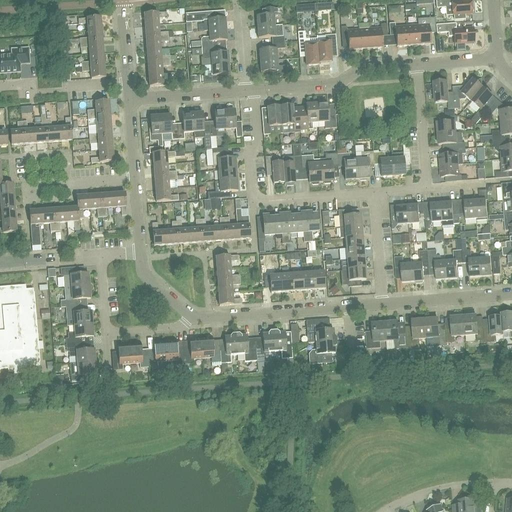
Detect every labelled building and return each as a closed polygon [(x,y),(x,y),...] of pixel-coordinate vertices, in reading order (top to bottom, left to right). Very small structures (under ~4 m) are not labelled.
[(454,2),(453,0),(435,0),(436,8),(452,7),(453,15),(454,15),(455,20),(465,19),(464,14),(472,14),(471,1),(454,2)] [(257,28),(275,26),(274,15),(282,15),(282,8),(259,10),(260,16),(256,16),(257,28)] [(209,31),(226,30),(225,19),(212,20),(211,12),(185,14),(186,22),(204,21),(204,31),(209,31)] [(144,15),(145,27),(159,26),(158,19),(167,18),(166,13),(144,15)] [(87,24),(87,31),(101,30),(101,18),(78,19),(78,25),(87,24)] [(429,24),(418,25),(420,46),(431,45),(430,33),(435,33),(434,20),(429,21),(429,24)] [(389,24),(390,36),(395,36),(396,47),(408,46),(406,26),(395,27),(395,23),(389,24)] [(381,28),(370,29),(371,49),(382,48),(382,37),(387,36),(386,24),(380,24),(381,28)] [(456,30),(456,24),(436,25),(437,34),(448,33),(448,37),(454,36),(455,44),(474,42),(473,28),(456,30)] [(338,25),(329,25),(330,33),(338,33),(338,25)] [(418,25),(406,26),(408,46),(420,46),(418,25)] [(146,39),(168,37),(168,32),(159,33),(159,26),(145,27),(146,39)] [(272,38),(272,44),(284,43),(284,36),(283,36),(282,26),(275,26),(257,28),(258,39),(272,38)] [(348,51),(359,50),(358,30),(347,31),(347,27),(341,27),(342,40),(347,39),(348,51)] [(370,29),(358,30),(359,50),(371,49),(370,29)] [(79,39),(80,44),(102,42),(101,30),(87,31),(88,38),(79,39)] [(214,42),(227,41),(226,30),(209,31),(209,39),(202,40),(201,42),(201,49),(214,48),(214,42)] [(298,32),(299,53),(305,53),(306,66),(319,65),(319,63),(317,45),(316,39),(305,40),(305,32),(298,32)] [(317,39),(316,39),(317,45),(319,63),(331,62),(330,49),(336,48),(335,35),(316,37),(317,39)] [(168,37),(146,39),(146,51),(160,50),(160,43),(168,42),(168,37)] [(102,42),(80,44),(80,49),(89,48),(89,55),(103,54),(102,42)] [(260,62),(277,60),(276,49),(285,49),(284,43),(272,44),(272,50),(259,51),(260,62)] [(0,56),(0,74),(20,73),(20,65),(30,64),(28,48),(11,50),(12,55),(0,56)] [(211,65),(229,64),(228,53),(214,54),(214,48),(201,49),(202,58),(204,60),(211,59),(211,65)] [(160,50),(146,51),(147,63),(170,61),(170,56),(161,57),(160,50)] [(81,63),(82,68),(104,66),(103,54),(89,55),(90,62),(81,63)] [(274,72),(275,78),(287,77),(286,66),(278,66),(277,60),(260,62),(261,73),(274,72)] [(148,75),(162,74),(162,67),(170,66),(170,61),(147,63),(148,75)] [(188,62),(175,62),(174,68),(167,68),(167,77),(188,77),(188,62)] [(229,64),(211,65),(212,76),(203,77),(204,83),(216,82),(216,76),(230,75),(229,64)] [(82,68),(82,72),(91,72),(91,79),(105,78),(104,66),(82,68)] [(149,87),(172,86),(171,80),(163,81),(162,74),(148,75),(149,87)] [(458,88),(452,88),(453,96),(453,100),(454,100),(459,100),(465,99),(466,98),(471,102),(483,88),(482,88),(482,80),(474,81),(474,80),(473,81),(469,81),(469,85),(465,90),(462,87),(458,88)] [(448,110),(454,110),(454,100),(453,100),(453,96),(448,96),(447,82),(434,83),(435,104),(448,103),(448,110)] [(488,110),(484,106),(493,97),(483,88),(471,102),(481,110),(476,116),(480,119),(488,110)] [(501,124),(511,123),(511,110),(505,111),(505,107),(497,100),(488,110),(493,114),(501,118),(501,124)] [(87,111),(87,116),(110,114),(109,102),(95,103),(96,110),(87,111)] [(298,110),(300,131),(313,130),(312,123),(318,123),(317,104),(317,103),(315,102),(307,102),(306,104),(306,109),(298,110)] [(327,104),(317,104),(318,123),(324,122),(325,129),(336,128),(335,115),(328,115),(327,104)] [(292,106),(280,107),(281,126),(293,125),(294,133),(300,133),(300,131),(298,110),(292,110),(292,106)] [(269,127),(281,126),(280,107),(267,108),(268,121),(262,122),(263,136),(269,135),(269,127)] [(226,130),(224,111),(214,112),(216,130),(210,131),(210,138),(216,137),(216,138),(226,137),(226,130)] [(242,138),(241,126),(235,126),(234,111),(224,111),(226,130),(235,129),(236,138),(242,138)] [(184,133),(194,133),(192,114),(189,114),(189,112),(182,113),(182,114),(182,115),(183,130),(183,133),(184,133)] [(204,131),(202,113),(192,114),(194,133),(194,139),(204,138),(204,150),(211,149),(210,138),(210,131),(204,131)] [(96,120),(97,127),(111,126),(110,114),(87,116),(88,121),(96,120)] [(34,130),(35,144),(48,143),(46,120),(45,115),(43,115),(41,118),(41,124),(34,125),(34,130)] [(170,115),(160,116),(162,135),(171,134),(172,134),(171,131),(170,115)] [(158,141),(158,148),(162,147),(162,135),(160,116),(150,117),(151,133),(149,133),(150,142),(158,141)] [(437,124),(438,135),(456,133),(455,122),(457,122),(457,117),(452,117),(452,122),(437,124)] [(66,128),(59,128),(58,128),(59,142),(72,141),(70,119),(65,119),(66,128)] [(51,120),(46,120),(48,143),(59,142),(58,128),(51,129),(51,120)] [(10,132),(11,146),(24,145),(22,122),(17,122),(18,131),(10,132)] [(27,122),(22,122),(24,145),(35,144),(34,130),(27,130),(27,122)] [(506,136),(511,135),(511,123),(501,124),(502,132),(494,133),(494,137),(492,137),(493,143),(507,142),(506,136)] [(89,135),(89,140),(112,138),(111,126),(97,127),(97,134),(89,135)] [(462,133),(456,133),(438,135),(439,146),(454,144),(454,150),(465,149),(465,143),(463,143),(462,133)] [(89,140),(89,145),(98,144),(99,151),(113,150),(112,138),(89,140)] [(501,160),(511,159),(511,146),(507,147),(507,142),(493,143),(493,149),(495,148),(495,150),(499,154),(501,154),(501,160)] [(465,149),(454,150),(454,155),(439,156),(440,167),(458,166),(463,165),(462,154),(466,154),(465,149)] [(113,162),(113,150),(99,151),(99,158),(91,159),(90,156),(85,157),(86,167),(91,167),(91,164),(113,162)] [(153,166),(167,165),(167,158),(175,157),(175,152),(162,153),(152,154),(153,166)] [(361,160),(355,161),(357,180),(358,179),(360,181),(366,181),(367,179),(369,179),(368,165),(374,165),(373,153),(373,152),(361,153),(361,160)] [(381,178),(393,177),(391,159),(385,160),(384,153),(383,153),(373,153),(374,165),(380,165),(381,178)] [(391,154),(391,159),(393,177),(405,176),(404,165),(410,165),(409,153),(391,154)] [(218,171),(236,170),(235,159),(219,160),(219,155),(226,154),(212,155),(213,166),(218,166),(218,171)] [(319,160),(321,182),(324,182),(324,183),(325,184),(330,184),(331,183),(331,182),(333,181),(332,167),(338,166),(337,155),(337,154),(325,155),(326,164),(320,164),(319,160)] [(345,180),(357,180),(355,161),(349,161),(349,154),(337,155),(338,166),(338,168),(344,167),(345,180)] [(313,160),(313,156),(301,157),(302,169),(308,169),(309,183),(312,183),(312,184),(313,185),(318,185),(319,184),(319,183),(321,182),(319,160),(313,160)] [(283,164),(284,184),(284,185),(286,185),(287,187),(293,186),(293,185),(295,184),(294,171),(300,171),(299,157),(282,158),(283,162),(283,164)] [(511,159),(501,160),(502,173),(495,173),(496,179),(509,178),(509,172),(511,172),(511,159)] [(283,162),(272,163),(273,185),(284,184),(283,164),(283,162)] [(167,165),(153,166),(154,178),(177,177),(176,172),(168,172),(167,165)] [(457,182),(462,182),(461,176),(459,176),(458,166),(440,167),(441,178),(456,177),(457,182)] [(236,170),(218,171),(219,182),(237,181),(236,170)] [(177,177),(154,178),(155,190),(169,189),(168,182),(177,181),(177,177)] [(216,199),(222,199),(222,193),(237,192),(237,181),(219,182),(214,182),(216,199)] [(2,185),(0,185),(0,197),(14,197),(13,184),(2,185)] [(511,190),(510,191),(509,184),(501,185),(503,202),(511,201),(511,190)] [(169,189),(155,190),(156,203),(179,201),(178,196),(170,196),(169,189)] [(113,194),(114,208),(121,208),(121,216),(127,216),(125,193),(113,194)] [(101,195),(102,218),(107,217),(106,209),(114,208),(113,194),(101,195)] [(101,195),(89,196),(90,210),(97,209),(98,218),(102,218),(101,195)] [(78,219),(79,219),(83,219),(83,211),(90,210),(89,196),(76,197),(77,208),(78,219)] [(0,204),(0,209),(15,209),(14,197),(0,197),(0,199),(0,205),(0,204)] [(465,215),(465,220),(477,219),(475,201),(464,202),(464,200),(458,201),(459,215),(465,215)] [(486,200),(475,201),(477,219),(487,218),(486,200)] [(459,215),(458,201),(451,201),(451,203),(441,204),(443,222),(443,229),(454,228),(453,216),(459,215)] [(511,218),(511,213),(511,212),(511,201),(503,202),(504,220),(511,219),(511,218)] [(430,203),(424,204),(426,230),(430,230),(430,227),(432,224),(432,223),(443,222),(441,204),(431,205),(430,203)] [(417,206),(407,207),(409,225),(420,224),(419,220),(425,220),(426,230),(424,204),(417,204),(417,206)] [(398,226),(409,225),(407,207),(397,207),(397,206),(390,206),(392,231),(393,230),(397,226),(398,226)] [(65,209),(67,223),(74,222),(74,231),(79,230),(79,219),(78,219),(77,208),(65,209)] [(15,209),(0,209),(0,221),(2,222),(16,221),(15,209)] [(54,210),(55,232),(60,232),(59,223),(67,223),(65,209),(54,210)] [(42,211),(43,225),(50,224),(50,233),(55,232),(54,210),(42,211)] [(238,240),(250,239),(248,217),(241,217),(241,210),(235,210),(237,226),(238,240)] [(361,215),(359,215),(358,210),(338,211),(339,228),(361,226),(361,215)] [(39,225),(42,225),(43,225),(42,211),(29,212),(32,247),(41,246),(39,225)] [(306,213),(308,243),(312,242),(311,232),(318,232),(317,214),(311,215),(311,212),(306,213)] [(301,216),(295,216),(296,233),(303,233),(304,243),(308,243),(306,213),(300,213),(301,216)] [(279,217),(274,218),(275,235),(281,235),(282,244),(286,244),(284,214),(279,215),(279,217)] [(296,233),(295,216),(290,216),(290,214),(284,214),(286,244),(291,244),(290,234),(296,233)] [(275,235),(274,218),(268,218),(268,215),(262,216),(263,227),(257,227),(258,240),(264,240),(264,236),(275,235)] [(226,241),(224,218),(219,219),(220,227),(213,228),(214,242),(226,241)] [(229,218),(224,218),(226,241),(238,240),(237,226),(229,227),(229,218)] [(202,243),(200,220),(195,221),(196,229),(189,230),(190,244),(202,243)] [(214,242),(213,228),(206,228),(205,220),(200,220),(202,243),(214,242)] [(0,234),(17,233),(16,221),(2,222),(2,229),(0,228),(0,234)] [(178,245),(176,222),(171,222),(172,231),(165,231),(166,245),(178,245)] [(189,230),(182,230),(181,222),(176,222),(178,245),(190,244),(189,230)] [(165,231),(158,232),(157,223),(152,224),(154,246),(166,245),(165,231)] [(345,238),(362,237),(361,226),(339,228),(340,239),(345,238)] [(409,235),(392,236),(393,245),(410,244),(409,235)] [(503,257),(508,256),(511,255),(511,236),(510,237),(511,242),(506,243),(506,248),(502,248),(503,257)] [(345,238),(346,249),(363,248),(362,237),(345,238)] [(346,249),(347,260),(364,259),(363,248),(346,249)] [(470,250),(462,251),(463,264),(468,264),(470,278),(481,277),(479,260),(471,260),(470,250)] [(420,264),(411,265),(413,283),(414,282),(416,284),(422,284),(423,282),(424,282),(423,267),(429,267),(428,251),(419,252),(420,264)] [(436,251),(428,251),(429,267),(435,266),(436,281),(447,280),(445,262),(443,262),(440,256),(437,257),(436,251)] [(454,261),(445,262),(447,280),(458,279),(457,265),(463,264),(462,251),(453,251),(454,261)] [(216,270),(230,269),(230,262),(238,261),(238,256),(215,258),(216,270)] [(401,269),(402,283),(413,283),(411,265),(403,265),(403,257),(394,258),(395,269),(401,269)] [(499,257),(492,257),(493,275),(500,275),(499,257)] [(347,260),(348,271),(365,269),(364,259),(347,260)] [(479,260),(481,277),(492,277),(490,259),(479,260)] [(64,289),(89,287),(88,274),(76,275),(75,268),(60,269),(61,277),(63,276),(64,289)] [(217,282),(240,280),(239,275),(231,276),(230,269),(216,270),(217,282)] [(365,269),(348,271),(349,288),(361,287),(361,281),(366,281),(365,269)] [(324,272),(313,273),(314,290),(325,289),(324,272)] [(313,273),(302,274),(303,291),(314,290),(313,273)] [(303,291),(302,274),(291,275),(292,292),(303,291)] [(282,293),(280,275),(263,277),(264,289),(270,289),(271,293),(282,293)] [(291,275),(280,275),(282,293),(292,292),(291,275)] [(218,294),(232,293),(232,286),(240,285),(240,280),(217,282),(218,294)] [(0,369),(7,369),(15,368),(15,372),(32,371),(31,363),(39,362),(34,293),(33,293),(33,289),(25,290),(25,286),(0,287),(0,369)] [(60,301),(61,308),(66,308),(78,307),(77,300),(90,299),(89,287),(64,289),(65,301),(60,301)] [(219,306),(242,305),(241,299),(233,300),(232,293),(218,294),(219,306)] [(78,307),(66,308),(66,320),(74,319),(74,326),(92,325),(91,312),(78,313),(78,307)] [(42,320),(50,319),(49,310),(41,311),(42,320)] [(511,313),(501,314),(501,317),(502,317),(503,333),(510,332),(511,339),(511,338),(511,313)] [(476,340),(484,340),(483,327),(477,327),(476,316),(463,317),(465,335),(476,334),(476,340)] [(451,329),(446,330),(446,333),(447,344),(454,343),(454,336),(465,335),(463,317),(450,318),(451,329)] [(483,327),(484,340),(484,343),(496,342),(495,336),(503,335),(503,333),(502,317),(501,317),(490,318),(491,331),(483,331),(483,327)] [(438,319),(425,320),(426,339),(433,339),(434,347),(447,346),(447,344),(446,333),(439,334),(438,319)] [(318,320),(306,321),(307,333),(310,336),(315,336),(315,343),(336,341),(336,338),(334,336),(333,330),(323,330),(319,327),(318,320)] [(406,336),(407,347),(407,349),(419,348),(419,340),(426,339),(425,320),(412,321),(413,336),(406,336)] [(407,347),(406,336),(405,324),(398,324),(398,322),(385,323),(386,342),(394,341),(395,348),(407,347)] [(366,336),(367,350),(381,349),(380,342),(386,342),(385,323),(372,324),(373,336),(366,336)] [(92,325),(74,326),(75,333),(68,333),(68,339),(65,339),(66,346),(81,345),(80,338),(93,337),(92,325)] [(273,332),(275,352),(281,352),(282,360),(292,359),(291,346),(285,347),(284,333),(279,333),(277,331),(273,332)] [(264,348),(256,349),(257,361),(257,363),(270,362),(269,353),(275,352),(273,332),(270,332),(268,334),(262,335),(264,348)] [(235,335),(237,355),(244,355),(244,362),(257,361),(256,349),(248,350),(247,336),(241,336),(239,334),(235,335)] [(220,352),(220,356),(221,364),(231,363),(231,356),(237,355),(235,335),(232,335),(230,337),(225,337),(226,351),(220,352)] [(212,338),(201,339),(202,359),(211,358),(212,366),(221,366),(221,364),(220,356),(220,352),(215,353),(213,351),(212,338)] [(190,358),(184,358),(185,365),(194,365),(193,360),(202,359),(201,339),(189,340),(190,358)] [(176,341),(165,342),(166,362),(175,361),(176,366),(185,365),(184,358),(178,359),(176,341)] [(309,365),(322,364),(321,358),(324,354),(335,354),(334,347),(336,345),(336,341),(315,343),(316,350),(312,351),(308,354),(309,365)] [(155,360),(148,361),(149,368),(158,367),(158,362),(166,362),(165,342),(153,343),(155,360)] [(141,344),(129,345),(131,364),(139,364),(140,369),(149,368),(148,361),(142,361),(141,344)] [(81,345),(66,346),(66,352),(69,352),(69,358),(77,357),(77,364),(95,363),(94,350),(81,351),(81,345)] [(112,364),(113,371),(122,370),(122,365),(131,364),(129,345),(117,346),(119,363),(112,364)] [(71,383),(84,382),(83,376),(96,375),(95,363),(77,364),(78,371),(70,371),(71,383)] [(452,507),(452,511),(473,511),(474,509),(476,509),(475,500),(459,501),(459,507),(452,507)]
